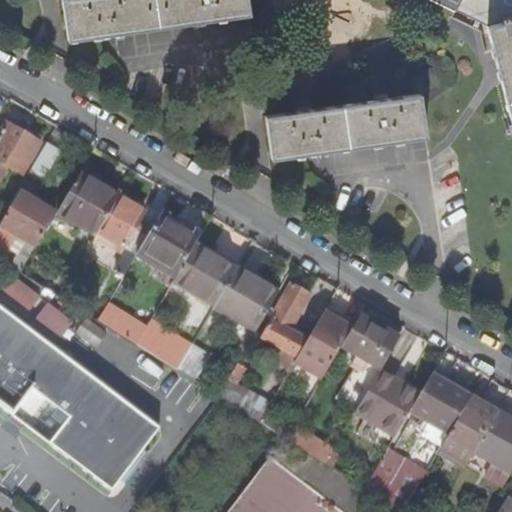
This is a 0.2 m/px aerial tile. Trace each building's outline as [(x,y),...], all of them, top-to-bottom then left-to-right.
[(61,0),(68,40),(248,14),(246,0),(61,0)] [(501,0),(433,0),(486,25),(511,125),(511,5),(501,0)] [(297,110),(266,115),(272,158),(427,136),(420,93),(387,97),(387,95),(374,97),(374,99),(310,109),(310,106),(297,108),(297,110)] [(22,176),(40,143),(6,123),(0,133),(0,163),(0,164),(0,163),(0,184),(1,185),(10,169),(22,176)] [(60,151),(47,144),(32,169),(45,177),(60,151)] [(118,196),(80,173),(57,214),(95,237),(98,232),(118,196)] [(23,194),(30,198),(33,193),(27,189),(23,194)] [(9,208),(0,223),(0,259),(1,261),(15,237),(26,243),(36,249),(37,247),(56,214),(30,198),(23,194),(19,191),(9,208)] [(118,196),(98,232),(128,250),(125,254),(115,270),(124,276),(133,260),(149,234),(136,226),(144,212),(118,196)] [(161,212),(149,234),(133,260),(155,272),(173,283),(194,246),(201,235),(161,212)] [(36,249),(26,243),(12,267),(22,274),(36,249)] [(194,246),(173,283),(214,306),(236,270),(194,246)] [(214,306),(257,331),(278,294),(236,270),(214,306)] [(149,281),(167,292),(173,283),(155,272),(149,281)] [(260,337),(296,359),(307,340),(295,333),(301,321),(296,318),(310,294),(291,284),(260,337)] [(212,311),(254,335),(257,331),(214,306),(212,311)] [(97,321),(136,345),(144,331),(106,307),(97,321)] [(0,407),(109,492),(156,429),(0,309),(0,407)] [(321,379),(352,327),(324,312),(307,340),(296,359),(294,363),(321,379)] [(379,370),(400,333),(390,327),(387,332),(361,317),(343,347),(358,356),(353,366),(356,368),(339,398),(356,409),(379,370)] [(177,371),(194,381),(208,357),(192,346),(177,371)] [(409,412),(420,393),(379,370),(356,409),(354,412),(394,437),(409,412)] [(470,396),(471,395),(431,373),(420,393),(409,412),(448,434),(468,401),(470,396)] [(220,398),(259,422),(269,404),(248,392),(244,399),(224,386),(218,397),(220,398)] [(495,416),(497,412),(470,396),(468,401),(495,416)] [(467,464),(474,452),(495,416),(468,401),(448,434),(440,449),(467,464)] [(511,418),(498,410),(497,412),(495,416),(474,452),(510,474),(511,470),(511,418)] [(337,511),(269,457),(226,511),(337,511)] [(402,511),(418,511),(422,505),(428,509),(449,470),(434,462),(413,499),(411,497),(402,511)] [(398,510),(401,511),(402,511),(411,497),(416,489),(377,466),(364,488),(398,510)] [(511,511),(511,503),(506,511),(505,511),(500,509),(498,511),(511,511)]
